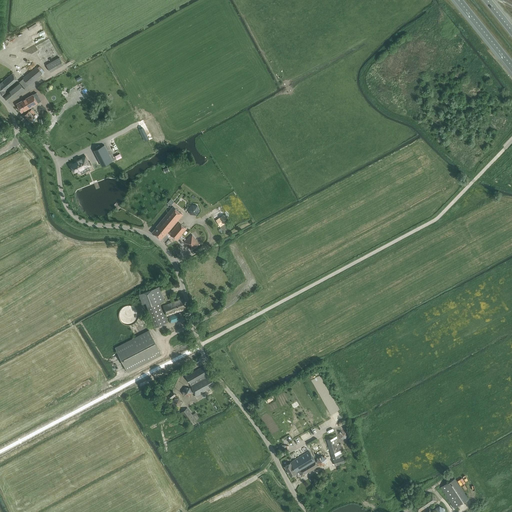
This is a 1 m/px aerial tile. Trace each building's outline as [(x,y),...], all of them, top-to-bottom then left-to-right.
[(23,33),(25,37),(42,29),(38,22),(28,27),(30,30),(23,33)] [(25,38),(29,46),(47,38),(43,30),(25,38)] [(46,65),(50,72),(63,64),(59,57),(46,65)] [(36,67),(19,81),(9,90),(10,91),(3,96),(8,102),(25,88),(42,73),(36,67)] [(0,93),(2,96),(8,91),(7,90),(18,81),(13,74),(0,84),(0,93)] [(82,84),(74,88),(78,97),(87,92),(82,84)] [(21,113),(38,103),(33,95),(16,104),(21,113)] [(26,112),(24,114),(25,115),(30,120),(34,116),(33,115),(35,113),(31,109),(29,111),(27,113),(26,112)] [(95,149),(104,165),(112,161),(104,145),(95,149)] [(90,165),(85,156),(76,161),(77,162),(71,165),(74,172),(78,170),(79,171),(80,171),(82,174),(90,170),(88,166),(90,165)] [(192,205),(188,209),(190,214),(196,215),(199,211),(197,205),(192,205)] [(163,219),(172,227),(182,214),(173,206),(163,219)] [(224,215),(223,215),(221,212),(213,217),(220,227),(228,221),(224,215)] [(172,227),(163,219),(156,227),(152,232),(161,240),(165,234),(166,235),(168,232),(177,240),(182,234),(174,228),(171,233),(169,231),(172,227)] [(179,223),(174,228),(182,234),(186,229),(179,223)] [(192,250),(200,244),(192,235),(184,241),(192,250)] [(165,300),(160,286),(140,293),(144,303),(146,303),(155,327),(168,322),(167,317),(165,317),(160,302),(165,300)] [(186,309),(182,299),(163,306),(167,316),(174,313),(174,314),(168,317),(170,323),(180,320),(177,312),(186,309)] [(119,319),(120,321),(122,322),(124,324),(125,325),(128,325),(130,325),(132,325),(134,324),(136,322),(137,321),(138,319),(138,317),(138,315),(138,313),(138,311),(137,310),(136,308),(135,307),(132,306),(130,306),(127,306),(124,306),(122,308),(120,310),(119,312),(119,314),(119,316),(119,319)] [(115,348),(128,372),(161,355),(149,330),(115,348)] [(208,375),(203,366),(185,376),(191,386),(196,396),(215,386),(210,375),(205,377),(204,376),(208,375)] [(185,387),(182,391),(184,396),(189,396),(192,392),(190,388),(185,387)] [(168,401),(170,400),(171,401),(177,396),(173,391),(167,396),(165,398),(168,401)] [(181,413),(190,425),(196,420),(187,408),(181,413)] [(327,440),(333,459),(342,456),(341,450),(342,449),(341,444),(339,444),(337,437),(327,440)] [(298,458),(290,463),(284,466),(290,477),(299,471),(302,476),(318,466),(315,462),(309,451),(298,458)] [(326,458),(322,455),(317,458),(317,463),(321,466),(326,464),(326,458)] [(335,466),(344,463),(343,457),(333,460),(335,466)] [(468,499),(455,478),(441,487),(454,508),(468,499)] [(416,503),(417,505),(414,507),(417,511),(431,511),(428,506),(436,501),(431,493),(416,503)]
